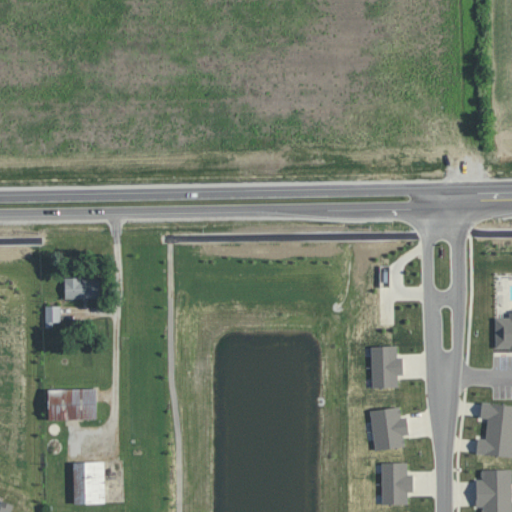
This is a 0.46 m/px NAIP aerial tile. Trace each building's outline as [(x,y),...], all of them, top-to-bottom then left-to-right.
[(64,278),(65,298),(100,297),(100,277),(64,278)] [(46,324),(61,323),(60,305),(45,305),(46,324)] [(371,346),(372,387),(398,386),(398,374),(403,374),(403,356),(397,356),(397,345),(371,346)] [(49,419),(97,418),(96,388),(48,388),(49,419)] [(476,453),(511,456),(511,404),(482,401),(480,417),(487,417),(485,438),(478,437),(476,453)] [(375,449),(405,445),(403,434),(409,433),(406,416),(401,417),(399,405),(369,410),(375,449)] [(104,461),(73,461),(74,503),(105,502),(104,461)] [(413,491),(413,473),(408,473),(407,461),(381,462),(382,503),(408,503),(407,491),(413,491)] [(511,511),(511,469),(481,469),(481,478),(476,478),(476,505),(482,505),(481,511),(511,511)] [(10,511),(11,511),(13,503),(0,498),(0,511),(10,511)]
